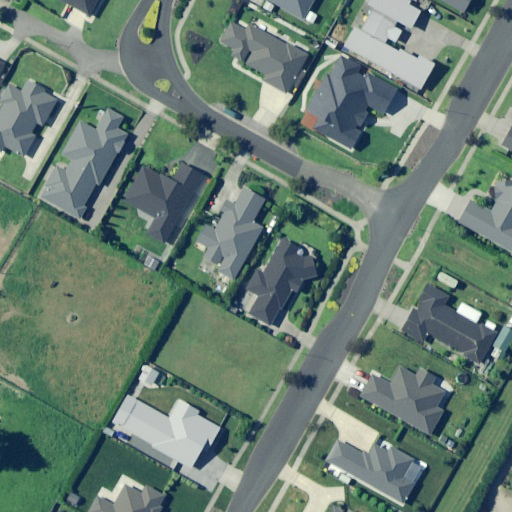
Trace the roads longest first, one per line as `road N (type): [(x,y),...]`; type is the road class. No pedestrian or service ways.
road 1 (residential): [(405,218),(239,511)]
road 2 (residential): [(192,112),(405,218)]
road 3 (residential): [(511,21),(405,218)]
road 4 (residential): [(192,112),(146,82),(136,66),(130,33),(146,0)]
